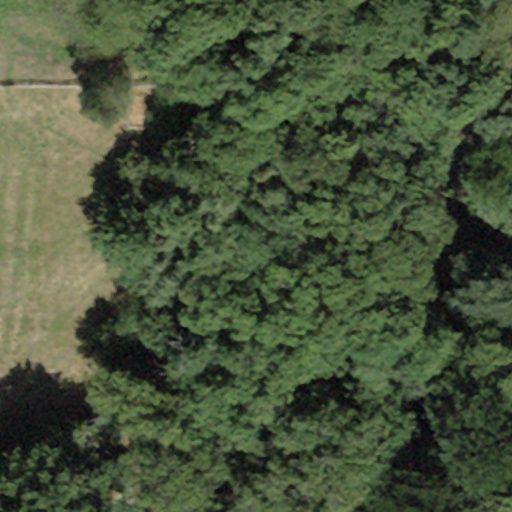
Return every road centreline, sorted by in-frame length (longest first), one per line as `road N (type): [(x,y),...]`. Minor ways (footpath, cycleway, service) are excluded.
road 1 (residential): [(484,191),(16,511)]
road 2 (unclassified): [(484,191),(511,76)]
